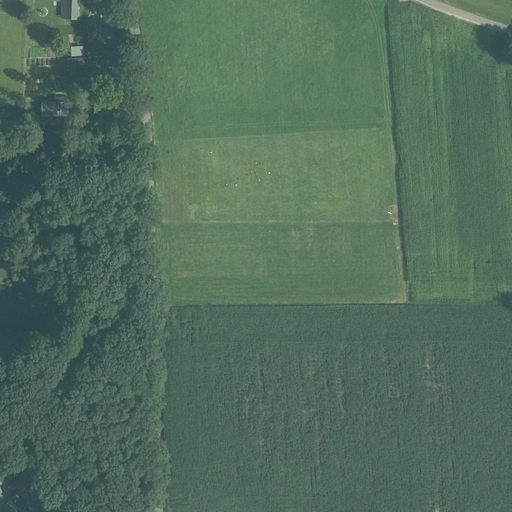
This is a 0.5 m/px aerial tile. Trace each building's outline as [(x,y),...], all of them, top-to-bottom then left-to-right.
[(77,17),(77,0),(63,0),(63,8),(65,9),(65,16),(77,17)] [(72,55),(82,55),(82,47),(71,47),(72,55)] [(55,102),(43,102),(43,113),(58,113),(58,117),(64,117),(64,113),(67,113),(66,96),(55,96),(55,102)] [(27,129),(44,128),(44,117),(27,118),(27,129)] [(29,434),(15,449),(25,458),(39,443),(29,434)] [(0,452),(6,458),(15,449),(7,442),(0,449),(0,452)] [(11,463),(21,472),(27,465),(17,456),(11,463)] [(9,499),(22,511),(35,497),(32,494),(36,490),(34,487),(35,486),(27,478),(26,479),(19,473),(7,486),(15,493),(9,499)]
